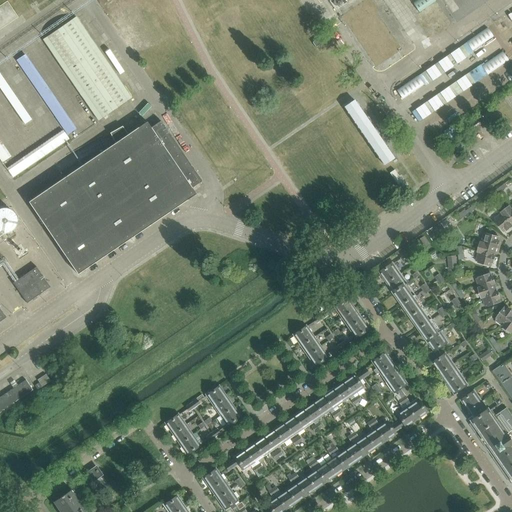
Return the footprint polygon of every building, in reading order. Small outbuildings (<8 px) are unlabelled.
[(434,0),(417,0),(413,3),(419,13),(436,2),(434,0)] [(131,98),(76,17),(43,40),(99,121),(131,98)] [(487,28),(396,91),(402,99),(423,85),(424,86),(473,53),(472,51),(493,37),(487,28)] [(322,35),(312,42),(316,48),(326,41),(322,35)] [(481,64),(412,112),(419,122),(509,60),(503,52),(482,66),(481,64)] [(354,101),(344,108),(384,165),(394,158),(354,101)] [(122,127),(110,134),(115,143),(28,202),(78,275),(196,194),(192,188),(202,181),(161,122),(151,129),(147,122),(128,135),(122,127)] [(465,147),(452,127),(451,126),(449,128),(443,132),(444,133),(457,152),(465,147)] [(394,170),(390,173),(401,189),(406,186),(394,170)] [(511,209),(509,207),(502,212),(511,225),(511,209)] [(18,225),(19,222),(18,218),(17,216),(15,214),(14,212),(11,211),(9,210),(7,209),(5,209),(2,210),(0,210),(0,233),(1,234),(6,235),(8,235),(10,234),(12,233),(14,231),(17,229),(18,227),(18,225)] [(494,218),(496,221),(504,231),(507,229),(507,230),(511,226),(511,225),(502,212),(502,213),(494,218)] [(441,223),(428,233),(433,240),(447,230),(441,223)] [(481,243),(497,247),(499,241),(498,241),(499,237),(487,234),(484,233),(481,242),(481,243)] [(425,236),(417,242),(423,249),(430,244),(425,236)] [(481,243),(478,252),(495,256),(494,256),(497,247),(497,248),(497,247),(481,243)] [(476,261),(479,262),(478,262),(491,266),(492,262),(493,263),(495,256),(478,252),(476,261)] [(456,256),(448,257),(449,269),(457,268),(456,256)] [(394,264),(381,273),(381,274),(381,276),(383,278),(385,279),(388,283),(401,274),(394,264)] [(36,267),(12,283),(26,304),(50,287),(36,267)] [(401,274),(388,283),(388,284),(388,285),(390,288),(391,289),(394,293),(408,283),(401,274)] [(491,274),(479,278),(476,279),(479,288),(495,283),(493,277),(492,277),(491,274)] [(408,283),(394,293),(395,294),(395,296),(397,298),(399,299),(403,305),(416,295),(408,283)] [(497,292),(494,283),(495,283),(479,288),(482,297),(498,292),(497,292)] [(499,298),(500,298),(498,292),(482,297),(482,298),(485,306),(488,305),(488,306),(501,302),(499,298)] [(410,316),(411,317),(425,307),(416,295),(403,305),(407,311),(407,312),(409,315),(410,316)] [(347,299),(335,307),(342,317),(354,309),(351,304),(351,303),(349,300),(348,300),(347,299)] [(415,323),(419,329),(433,319),(425,307),(411,317),(412,318),(412,319),(414,322),(415,323)] [(503,326),(503,327),(511,315),(511,311),(508,309),(508,310),(505,308),(497,318),(497,319),(496,321),(503,326)] [(354,309),(342,317),(348,327),(361,318),(358,314),(358,313),(356,310),(355,310),(354,309)] [(511,315),(503,327),(511,332),(511,330),(511,315)] [(361,318),(348,327),(355,337),(368,329),(367,327),(367,326),(365,323),(364,323),(361,318)] [(433,319),(419,329),(424,335),(424,336),(426,339),(427,339),(428,341),(441,331),(448,327),(447,325),(440,330),(433,319)] [(306,327),(294,336),(295,337),(295,338),(297,341),(298,341),(301,346),(313,337),(306,327)] [(441,331),(428,341),(431,345),(431,346),(433,349),(434,350),(435,351),(448,341),(441,331)] [(313,337),(301,346),(301,347),(301,348),(303,351),(304,351),(308,356),(320,347),(313,337)] [(320,347),(308,356),(311,360),(311,361),(313,364),(314,364),(315,366),(327,357),(320,347)] [(385,353),(372,362),(373,363),(374,364),(377,368),(374,369),(374,371),(376,374),(379,372),(392,363),(389,359),(389,358),(387,355),(386,354),(385,353)] [(447,354),(434,363),(437,368),(437,369),(439,372),(440,372),(441,373),(454,364),(447,354)] [(392,363),(379,372),(386,382),(399,373),(396,369),(396,367),(394,365),(393,364),(392,363)] [(511,375),(504,363),(493,371),(511,398),(511,375)] [(454,364),(441,373),(444,378),(444,379),(446,382),(447,382),(447,383),(461,374),(454,364)] [(366,369),(360,373),(363,378),(369,374),(366,369)] [(344,382),(352,394),(355,398),(358,395),(356,392),(362,388),(358,381),(363,378),(360,373),(355,376),(354,375),(353,376),(351,376),(348,378),(348,379),(344,382)] [(399,373),(386,382),(393,392),(406,383),(405,382),(405,381),(403,378),(402,378),(399,373)] [(461,374),(447,383),(450,387),(451,389),(452,391),(454,392),(454,393),(468,384),(461,374)] [(26,380),(0,397),(0,411),(33,390),(26,380)] [(335,388),(334,389),(343,401),(352,394),(344,382),(339,385),(338,385),(335,387),(335,388)] [(219,387),(207,395),(214,406),(226,397),(223,392),(223,391),(221,388),(220,388),(219,387)] [(328,392),(324,395),(333,408),(343,401),(334,389),(333,389),(332,389),(329,391),(328,392)] [(476,391),(462,401),(463,402),(463,403),(465,406),(466,406),(469,411),(483,401),(476,391)] [(315,402),(314,402),(323,415),(333,408),(324,395),(320,398),(318,398),(316,400),(315,402)] [(226,397),(214,406),(220,416),(233,407),(230,402),(230,401),(228,398),(227,398),(226,397)] [(407,406),(416,420),(421,417),(422,417),(424,415),(425,414),(426,413),(417,399),(407,406)] [(469,411),(473,416),(469,419),(472,423),(489,412),(488,412),(486,409),(487,408),(483,401),(469,411)] [(309,406),(304,409),(313,422),(323,415),(314,402),(313,403),(312,403),(309,405),(309,406)] [(401,419),(395,423),(399,429),(405,425),(406,427),(407,426),(409,426),(411,424),(412,423),(416,420),(407,406),(397,413),(401,419)] [(233,407),(220,416),(227,426),(240,417),(239,416),(239,414),(237,412),(236,411),(233,407)] [(295,415),(294,416),(303,428),(313,422),(304,409),(300,412),(299,412),(296,414),(295,415)] [(511,476),(511,477),(511,478),(510,479),(511,481),(511,415),(507,409),(495,417),(490,410),(488,412),(489,412),(472,423),(475,427),(476,426),(477,426),(481,432),(480,432),(481,434),(482,433),(486,439),(485,440),(486,441),(487,440),(491,446),(490,447),(491,447),(490,448),(492,450),(493,450),(495,454),(495,455),(496,457),(497,457),(498,456),(502,462),(502,463),(502,464),(503,464),(507,470),(507,471),(508,471),(510,475),(511,476)] [(179,415),(166,424),(167,425),(167,426),(169,429),(170,430),(173,434),(185,425),(179,415)] [(289,420),(284,423),(293,435),(303,428),(294,416),(293,416),(292,417),(289,418),(289,420)] [(376,429),(385,441),(389,438),(390,438),(393,436),(394,435),(395,434),(394,433),(399,429),(395,423),(390,427),(386,422),(376,429)] [(276,429),(275,429),(283,442),(293,435),(284,423),(280,426),(279,426),(276,428),(276,429)] [(185,425),(173,434),(176,438),(176,439),(178,442),(179,443),(180,444),(192,435),(185,425)] [(373,431),(366,435),(375,448),(376,447),(377,447),(380,446),(381,444),(385,441),(376,429),(374,425),(370,428),(373,431)] [(269,433),(265,436),(273,449),(283,442),(275,429),(274,430),(272,430),(270,432),(269,433)] [(192,435),(180,444),(183,448),(183,449),(185,452),(186,453),(187,454),(199,445),(192,435)] [(366,435),(356,442),(365,455),(369,452),(371,452),(373,450),(374,449),(375,448),(366,435)] [(256,442),(255,443),(264,456),(273,449),(265,436),(260,439),(259,439),(256,441),(256,442)] [(356,442),(347,449),(355,462),(356,461),(357,461),(360,459),(361,458),(365,455),(356,442)] [(250,447),(245,450),(254,463),(264,456),(255,443),(254,444),(253,444),(250,446),(250,447)] [(347,449),(337,456),(345,469),(350,466),(351,466),(354,464),(354,462),(355,462),(347,449)] [(235,457),(236,458),(232,461),(236,466),(239,463),(244,469),(250,465),(253,468),(256,466),(254,463),(245,450),(241,453),(239,453),(237,455),(236,456),(235,457)] [(337,456),(327,463),(335,475),(336,475),(338,475),(340,473),(341,472),(345,469),(337,456)] [(232,461),(225,466),(229,471),(236,466),(232,461)] [(327,463),(317,470),(326,482),(330,479),(331,479),(334,477),(334,476),(335,475),(327,463)] [(96,467),(88,473),(94,481),(102,475),(96,467)] [(216,470),(204,478),(204,480),(204,481),(206,484),(207,484),(210,489),(223,480),(216,470)] [(317,470),(307,476),(316,489),(317,488),(318,488),(321,486),(321,485),(326,482),(317,470)] [(307,476),(297,483),(306,496),(310,493),(311,493),(314,491),(315,490),(316,489),(307,476)] [(223,480),(210,489),(211,490),(211,491),(213,494),(214,494),(217,499),(230,490),(223,480)] [(297,483),(287,490),(296,503),(297,502),(298,502),(301,500),(302,499),(306,496),(297,483)] [(85,511),(71,490),(54,502),(60,511),(85,511)] [(230,490),(217,499),(220,503),(220,504),(222,507),(223,507),(224,509),(237,500),(230,490)] [(275,493),(277,497),(286,509),(290,506),(292,506),(294,505),(295,503),(296,503),(287,490),(281,494),(279,491),(275,493)] [(271,509),(266,511),(282,511),(286,509),(277,497),(275,493),(272,496),(270,497),(273,500),(267,504),(271,509)] [(177,497),(164,506),(167,511),(176,511),(184,507),(181,502),(181,501),(179,498),(178,498),(177,497)]
